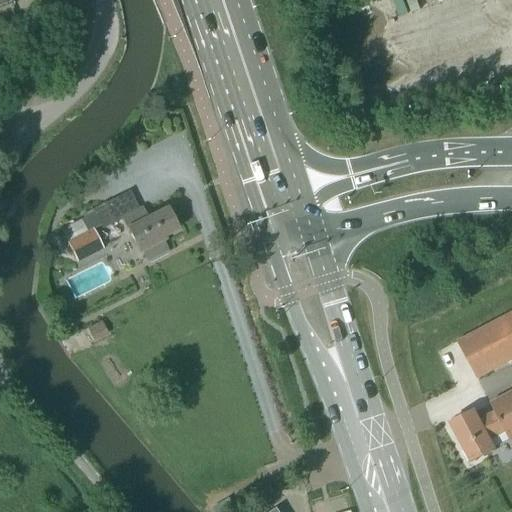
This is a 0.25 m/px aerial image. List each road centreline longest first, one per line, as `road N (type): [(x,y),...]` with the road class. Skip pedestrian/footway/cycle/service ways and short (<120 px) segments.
road 1 (primary): [(401,511),(315,236)]
road 2 (primary): [(276,246),(370,511)]
road 3 (motorway): [(511,153),(433,157),(300,190)]
road 4 (primary): [(195,0),(262,201)]
road 5 (primary): [(300,190),(235,0)]
road 6 (motorway): [(315,236),(431,208),(511,202)]
road 7 (unclassified): [(120,511),(0,374)]
road 8 (unclassified): [(49,113),(71,98),(105,48),(105,0)]
